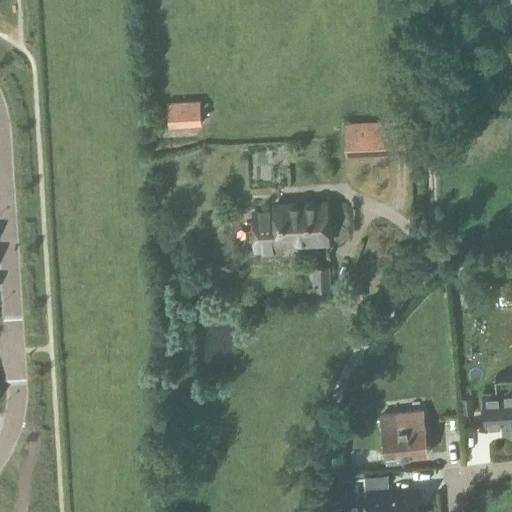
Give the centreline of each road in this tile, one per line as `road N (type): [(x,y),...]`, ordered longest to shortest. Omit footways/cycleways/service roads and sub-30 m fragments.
road 1 (track): [(327,511),(328,436),(342,379),(382,318),(435,267)]
road 2 (track): [(419,0),(435,267)]
road 3 (residential): [(0,133),(14,352)]
